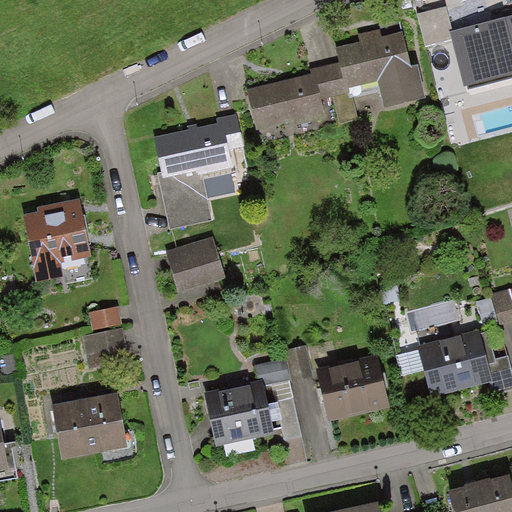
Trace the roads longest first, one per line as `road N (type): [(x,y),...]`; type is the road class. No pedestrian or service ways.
road 1 (residential): [(90,104),(117,163),(188,500)]
road 2 (residential): [(188,500),(511,430)]
road 3 (residential): [(315,0),(90,104)]
